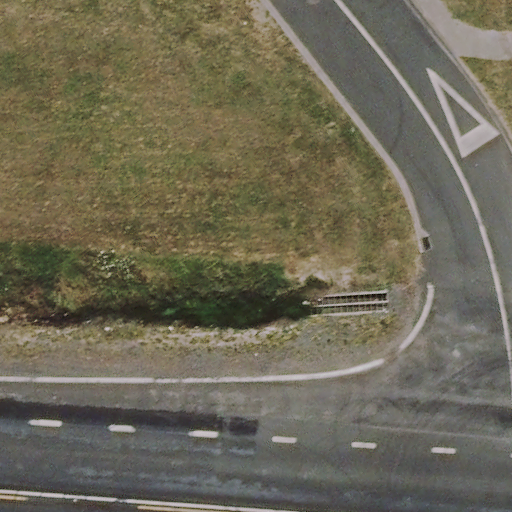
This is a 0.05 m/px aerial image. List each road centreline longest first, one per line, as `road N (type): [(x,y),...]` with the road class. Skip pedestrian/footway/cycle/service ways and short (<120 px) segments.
road 1 (residential): [(511,397),(474,200),(342,0)]
road 2 (primary): [(0,500),(170,511)]
